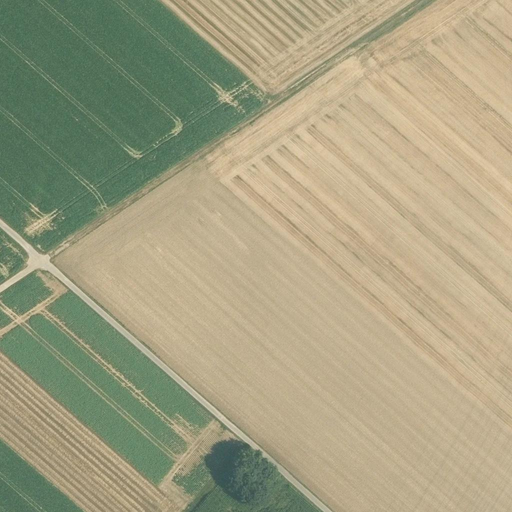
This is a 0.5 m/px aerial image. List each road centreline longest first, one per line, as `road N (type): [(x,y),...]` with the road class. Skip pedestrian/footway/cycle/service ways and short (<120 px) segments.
road 1 (track): [(41,262),(423,0)]
road 2 (track): [(0,225),(325,511)]
